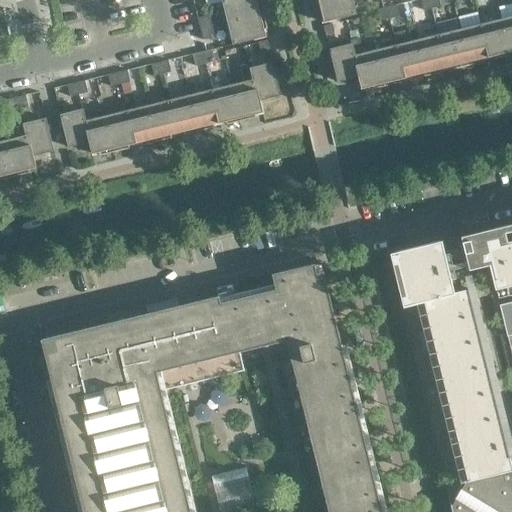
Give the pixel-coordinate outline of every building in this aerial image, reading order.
[(256,0),(229,0),(222,2),(227,23),(264,14),(260,0),(256,0)] [(357,15),(353,0),(320,0),(315,1),(318,16),(322,16),(324,23),(357,15)] [(432,9),(429,0),(420,0),(423,11),(432,9)] [(440,7),(438,0),(429,0),(432,9),(440,7)] [(399,17),(396,5),(387,8),(390,19),(399,17)] [(390,19),(387,8),(377,10),(380,21),(390,19)] [(267,29),(264,14),(227,23),(233,45),(265,37),(264,30),(267,29)] [(210,16),(198,19),(200,29),(212,26),(210,16)] [(511,16),(501,19),(510,56),(511,55),(511,16)] [(510,56),(501,19),(480,24),(488,57),(494,56),(495,59),(510,56)] [(488,57),(480,24),(459,30),(468,66),(483,62),(482,59),(488,57)] [(334,33),(331,25),(323,27),(325,36),(334,33)] [(215,37),(212,26),(200,29),(203,40),(215,37)] [(468,66),(459,30),(438,35),(446,68),(452,66),(453,70),(468,66)] [(446,68),(438,35),(417,40),(426,77),(441,73),(440,69),(446,68)] [(350,41),(351,44),(359,77),(358,77),(360,89),(368,87),(369,91),(384,87),(375,50),(363,53),(359,39),(350,41)] [(426,77),(417,40),(395,45),(404,78),(410,77),(410,80),(426,77)] [(269,49),(267,41),(258,43),(260,51),(269,49)] [(359,77),(351,44),(329,50),(337,82),(358,77),(359,77)] [(404,78),(395,45),(375,50),(384,87),(399,83),(398,80),(404,78)] [(211,50),(206,51),(202,52),(205,63),(214,61),(211,50)] [(205,63),(202,52),(193,54),(195,66),(205,63)] [(171,72),(168,60),(160,62),(162,74),(171,72)] [(162,74),(160,62),(151,64),(154,76),(162,74)] [(241,67),(244,82),(255,79),(260,100),(280,96),(272,63),(250,68),(249,65),(241,67)] [(130,82),(127,70),(118,73),(120,84),(130,82)] [(120,84),(118,73),(108,75),(111,87),(120,84)] [(255,79),(244,82),(233,85),(242,121),(257,117),(256,114),(263,112),(260,100),(255,79)] [(87,92),(84,81),(76,83),(79,95),(87,92)] [(79,95),(76,83),(67,85),(70,97),(79,95)] [(242,121),(233,85),(212,90),(219,122),(225,121),(226,124),(242,121)] [(219,122),(212,90),(191,95),(199,131),(214,127),(214,124),(219,122)] [(28,107),(26,95),(17,97),(20,109),(28,107)] [(199,131),(191,95),(169,100),(177,132),(184,131),(184,135),(199,131)] [(20,109),(17,97),(9,100),(11,111),(20,109)] [(177,132),(169,100),(148,105),(157,141),(172,138),(171,134),(177,132)] [(157,141),(148,105),(127,110),(135,143),(141,141),(142,145),(157,141)] [(82,109),(59,114),(68,147),(89,142),(84,120),(85,120),(82,109)] [(135,143),(127,110),(106,115),(115,152),(129,148),(129,144),(135,143)] [(115,152),(106,115),(85,120),(84,120),(89,142),(92,153),(99,152),(100,155),(115,152)] [(54,151),(46,118),(23,124),(25,135),(31,157),(33,156),(54,151)] [(31,157),(25,135),(6,140),(15,177),(30,173),(29,169),(36,168),(33,156),(31,157)] [(0,180),(15,177),(6,140),(0,141),(0,180)] [(511,223),(461,236),(462,242),(457,243),(468,289),(454,293),(441,241),(408,249),(396,252),(409,305),(424,301),(468,481),(511,471),(511,470),(511,467),(510,457),(511,456),(511,445),(469,269),(489,264),(495,289),(511,356),(511,223)] [(314,264),(272,275),(276,289),(220,303),(219,296),(218,297),(41,340),(83,511),(190,511),(161,391),(244,371),(239,351),(255,347),(253,340),(269,336),(271,343),(287,339),(297,382),(304,380),(308,396),(301,398),(309,431),(316,429),(320,445),(313,447),(321,480),(328,478),(332,494),(325,496),(328,511),(386,511),(346,346),(341,347),(323,272),(316,273),(314,264)] [(495,289),(489,264),(469,269),(511,445),(511,456),(510,457),(511,467),(511,470),(511,471),(511,356),(495,289)] [(511,511),(511,471),(468,481),(446,487),(451,511),(511,511)]
